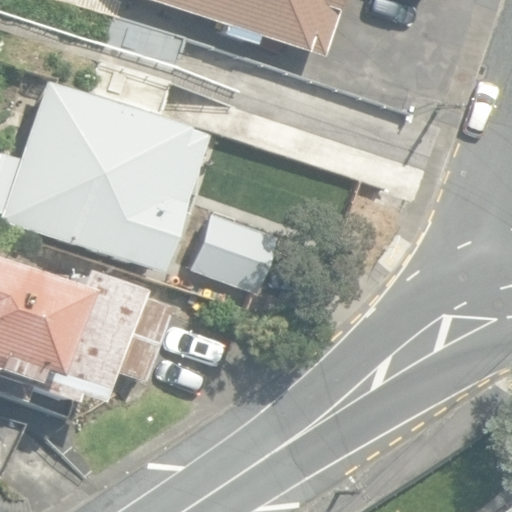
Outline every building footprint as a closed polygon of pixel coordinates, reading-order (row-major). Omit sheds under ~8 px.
[(250,38),(317,60),(337,0),(142,0),(218,26),(215,37),(247,48),(250,38)] [(103,46),(170,67),(179,39),(112,17),(103,46)] [(88,93),(158,113),(165,87),(96,66),(88,93)] [(0,222),(150,273),(196,135),(41,82),(14,160),(0,155),(0,222)] [(205,216),(185,275),(250,297),(270,239),(205,216)] [(19,388),(64,404),(68,395),(88,403),(129,293),(73,272),(66,291),(0,266),(0,394),(14,400),(19,388)] [(304,318),(315,290),(294,284),(284,310),(304,318)] [(108,370),(139,381),(164,309),(134,298),(108,370)] [(0,407),(0,463),(24,416),(0,407)] [(511,511),(511,500),(494,511),(511,511)]
